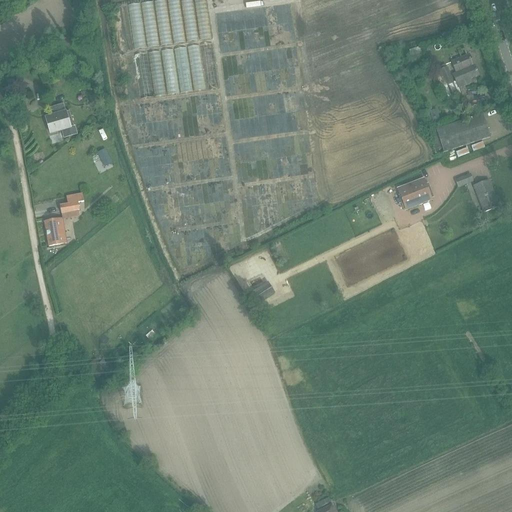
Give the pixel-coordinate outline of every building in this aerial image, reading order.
[(143,43),(215,35),(211,0),(143,0),(140,0),(141,9),(149,8),(149,16),(140,17),(143,43)] [(194,55),(193,44),(182,45),(183,56),(194,55)] [(470,80),(478,76),(474,66),(473,66),(468,55),(451,63),(456,74),(453,75),(459,89),(472,83),(470,80)] [(447,69),(440,72),(435,74),(441,89),(453,84),(447,69)] [(173,83),(161,85),(162,91),(185,88),(184,81),(173,82),(173,83)] [(76,135),(70,112),(65,113),(63,105),(51,109),(53,116),(46,119),(50,134),(63,130),(65,138),(76,135)] [(482,115),(473,118),(437,130),(444,153),(490,138),(482,115)] [(455,182),(458,189),(473,183),(470,176),(455,182)] [(426,185),(423,179),(398,189),(401,198),(404,205),(406,210),(406,211),(432,201),(431,199),(428,191),(430,190),(428,184),(426,185)] [(479,184),(473,187),(483,213),(499,207),(489,181),(479,184)] [(60,206),(61,214),(79,211),(77,203),(84,202),(82,194),(66,197),(67,205),(60,206)] [(62,219),(54,221),(45,223),(49,247),(67,244),(62,219)] [(511,234),(502,238),(504,244),(511,241),(511,234)] [(253,293),(250,294),(258,306),(260,305),(265,301),(275,295),(268,284),(268,283),(253,293)]
